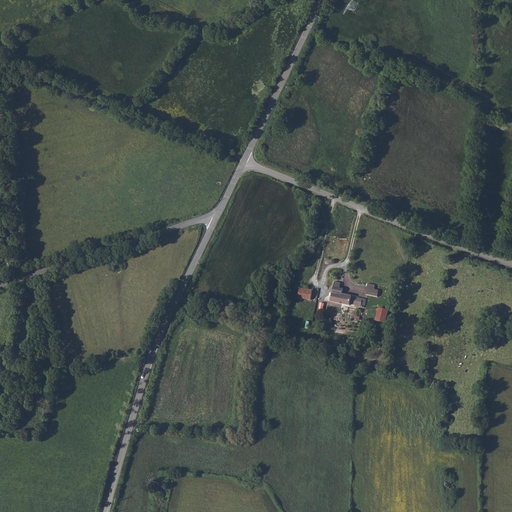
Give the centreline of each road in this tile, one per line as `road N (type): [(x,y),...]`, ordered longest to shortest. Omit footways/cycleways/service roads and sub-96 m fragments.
road 1 (tertiary): [(106,511),(150,355),(215,220)]
road 2 (track): [(243,161),(0,62)]
road 3 (unclassified): [(0,288),(215,220)]
road 4 (track): [(23,278),(2,63)]
road 5 (tertiary): [(243,161),(321,0)]
road 6 (tertiary): [(361,207),(511,262)]
road 7 (tertiary): [(243,161),(361,207)]
